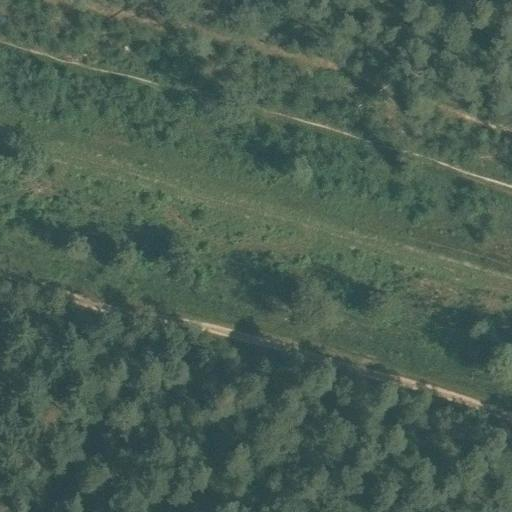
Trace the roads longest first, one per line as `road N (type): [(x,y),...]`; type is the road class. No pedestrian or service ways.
road 1 (track): [(511,416),(0,268)]
road 2 (track): [(287,511),(111,403)]
road 3 (track): [(111,403),(49,511)]
